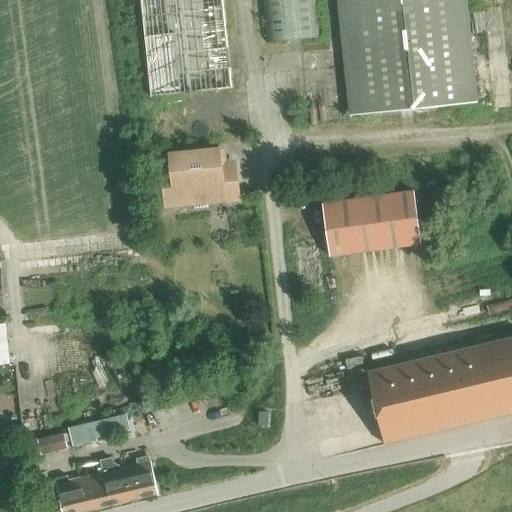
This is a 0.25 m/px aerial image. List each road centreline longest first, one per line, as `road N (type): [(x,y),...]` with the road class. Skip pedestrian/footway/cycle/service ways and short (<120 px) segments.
road 1 (tertiary): [(140,511),(476,436)]
road 2 (unclassified): [(358,511),(458,478),(476,436)]
